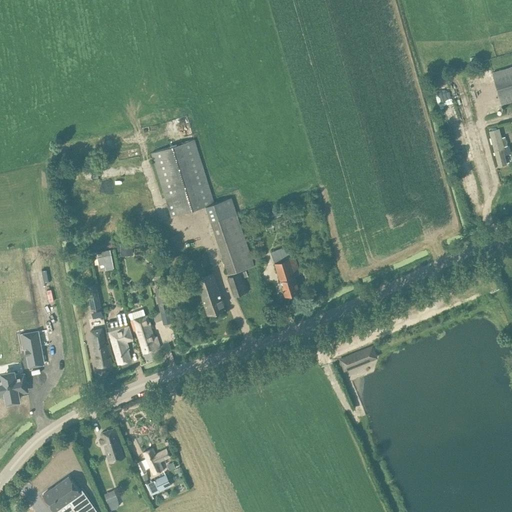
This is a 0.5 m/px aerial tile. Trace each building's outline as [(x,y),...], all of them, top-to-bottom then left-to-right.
[(500,103),(511,99),(511,65),(491,72),(500,103)] [(448,88),(436,91),(446,130),(460,127),(456,112),(454,113),(448,88)] [(506,164),(504,154),(503,149),(504,149),(503,147),(507,146),(504,137),(501,138),(499,129),(489,131),(496,156),(498,166),(506,164)] [(228,274),(254,265),(236,213),(231,197),(213,203),(194,139),(152,151),(171,215),(205,205),(210,222),(228,274)] [(120,246),(120,253),(121,256),(133,255),(133,252),(133,249),(140,249),(140,245),(120,246)] [(98,257),(97,257),(99,265),(103,265),(105,266),(106,270),(114,269),(111,254),(111,255),(98,257)] [(172,256),(174,268),(176,279),(185,278),(183,266),(181,255),(172,256)] [(275,263),(282,286),(285,295),(300,291),(295,275),(300,274),(297,264),(294,256),(275,263)] [(249,291),(243,273),(228,277),(234,296),(249,291)] [(196,280),(199,289),(202,296),(204,304),(207,314),(208,314),(225,309),(213,274),(196,280)] [(102,309),(97,284),(86,286),(91,311),(102,309)] [(164,286),(155,288),(156,292),(161,312),(170,310),(164,286)] [(144,353),(160,347),(157,336),(154,337),(147,315),(131,320),(135,330),(136,329),(144,353)] [(63,326),(42,331),(46,344),(50,343),(55,363),(71,359),(63,326)] [(118,363),(131,359),(125,341),(133,338),(129,326),(116,329),(109,332),(111,339),(118,363)] [(94,348),(98,367),(112,364),(108,345),(105,345),(102,328),(91,330),(94,348)] [(344,370),(377,357),(372,346),(340,359),(344,370)] [(5,379),(0,380),(0,383),(4,401),(15,398),(16,404),(17,405),(31,401),(29,395),(40,392),(36,372),(9,378),(5,379)] [(102,439),(99,439),(101,445),(104,444),(106,450),(110,462),(117,460),(124,458),(120,446),(118,438),(115,428),(101,433),(102,439)] [(153,475),(163,470),(159,463),(170,457),(167,449),(155,454),(153,448),(143,452),(153,475)] [(141,460),(135,463),(140,473),(147,472),(141,460)] [(153,494),(171,486),(166,474),(148,483),(153,494)] [(69,476),(44,494),(57,511),(67,511),(73,508),(75,511),(98,511),(82,489),(79,491),(69,476)] [(146,483),(142,485),(149,500),(153,498),(146,483)] [(115,492),(103,498),(105,503),(117,497),(115,492)] [(119,505),(117,498),(107,502),(110,511),(117,508),(116,507),(119,505)]
